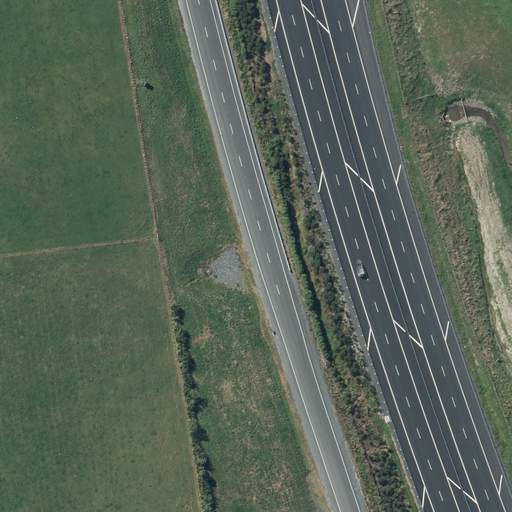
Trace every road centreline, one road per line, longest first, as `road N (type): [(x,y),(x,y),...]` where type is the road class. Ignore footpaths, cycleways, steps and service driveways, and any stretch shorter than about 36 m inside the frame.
road 1 (motorway): [(337,0),(500,511)]
road 2 (motorway): [(451,511),(294,0)]
road 3 (unclassified): [(201,0),(354,511)]
